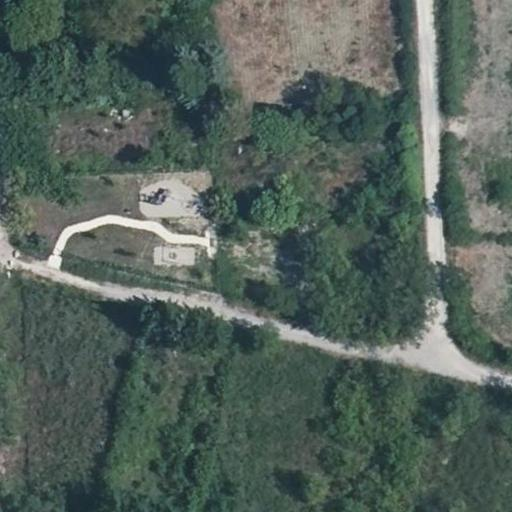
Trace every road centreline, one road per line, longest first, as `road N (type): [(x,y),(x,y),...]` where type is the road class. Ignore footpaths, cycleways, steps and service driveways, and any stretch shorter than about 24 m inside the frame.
road 1 (track): [(0,246),(511,382)]
road 2 (track): [(418,0),(430,364)]
